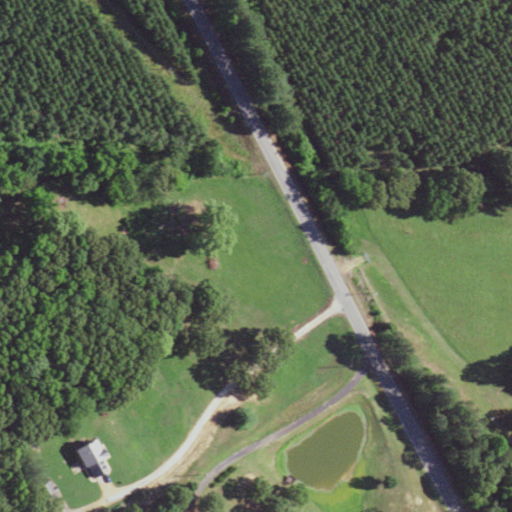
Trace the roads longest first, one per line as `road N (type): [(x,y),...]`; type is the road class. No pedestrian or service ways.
road 1 (tertiary): [(457,511),(373,373),(191,0)]
road 2 (residential): [(346,310),(0,408)]
